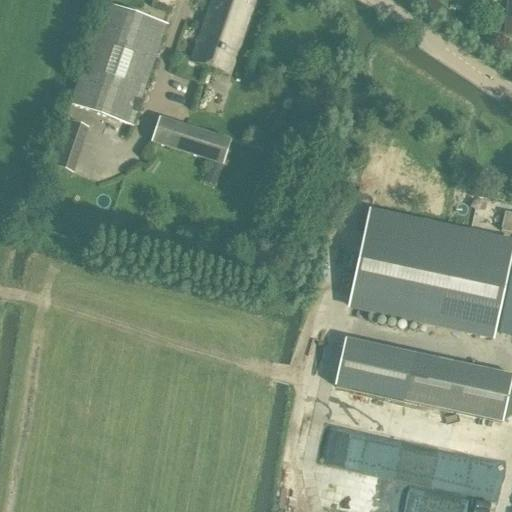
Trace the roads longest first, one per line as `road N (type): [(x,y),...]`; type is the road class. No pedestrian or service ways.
road 1 (track): [(311,511),(302,475),(323,382),(0,292)]
road 2 (tertiary): [(511,93),(374,0)]
road 3 (track): [(323,382),(350,254)]
